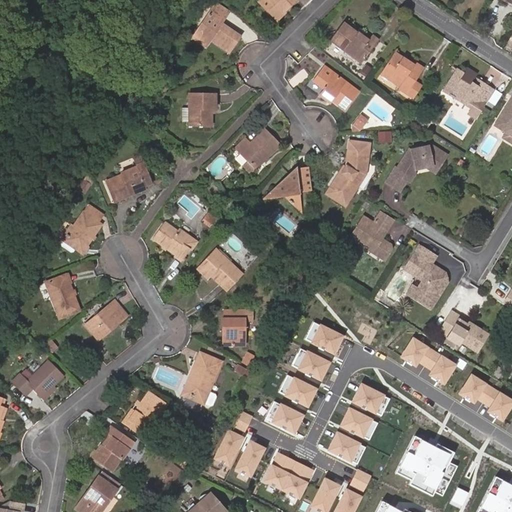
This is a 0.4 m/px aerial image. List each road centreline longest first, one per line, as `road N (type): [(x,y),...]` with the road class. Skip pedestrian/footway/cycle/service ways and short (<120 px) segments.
road 1 (residential): [(48,511),(57,457),(45,431),(173,328),(123,249)]
road 2 (residential): [(257,427),(306,451),(355,356),(388,367),(511,442)]
road 3 (residential): [(328,0),(260,65),(311,139)]
road 4 (residential): [(511,66),(409,0)]
